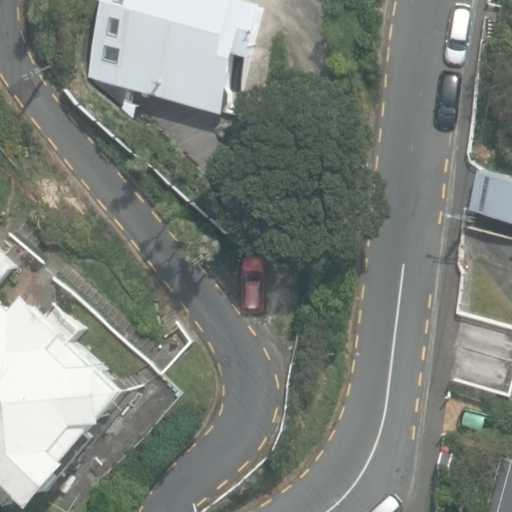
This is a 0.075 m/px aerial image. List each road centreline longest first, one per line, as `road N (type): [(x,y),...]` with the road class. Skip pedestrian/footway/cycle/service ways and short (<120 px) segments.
road 1 (residential): [(176,511),(179,493),(242,414),(250,354),(41,92),(10,40),(4,0)]
road 2 (residential): [(314,511),(367,464),(387,396),(434,0)]
